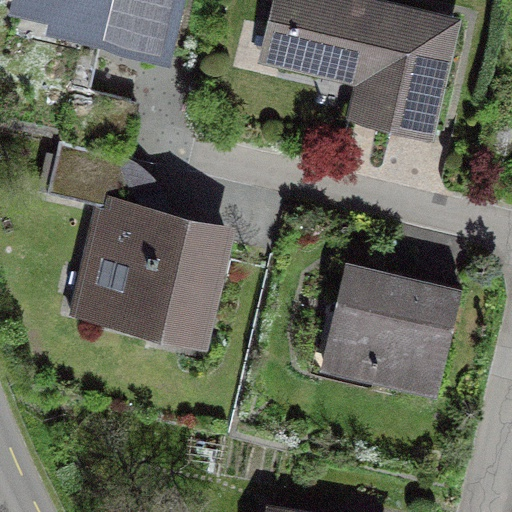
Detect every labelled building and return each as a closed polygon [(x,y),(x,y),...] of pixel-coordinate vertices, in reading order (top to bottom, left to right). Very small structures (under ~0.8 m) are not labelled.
[(85,31),(163,50),(175,0),(20,0),(88,16),(85,31)] [(354,112),(427,129),(453,22),(359,0),(278,0),(272,26),(287,29),(280,59),(362,78),(354,112)] [(71,83),(58,139),(117,153),(131,97),(71,83)] [(48,189),(92,202),(142,196),(127,156),(117,153),(58,139),(48,189)] [(174,218),(142,196),(92,202),(76,263),(110,270),(107,296),(205,317),(224,229),(174,218)] [(373,376),(434,390),(459,286),(347,259),(326,349),(376,361),(373,376)]
